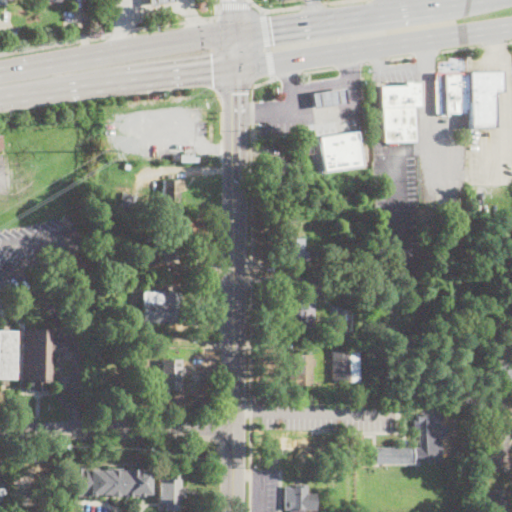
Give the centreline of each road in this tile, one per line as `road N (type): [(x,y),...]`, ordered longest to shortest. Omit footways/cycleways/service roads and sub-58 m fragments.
road 1 (primary): [(0,100),(511,27)]
road 2 (primary): [(466,0),(0,72)]
road 3 (tertiary): [(234,51),(232,511)]
road 4 (residential): [(233,428),(0,433)]
